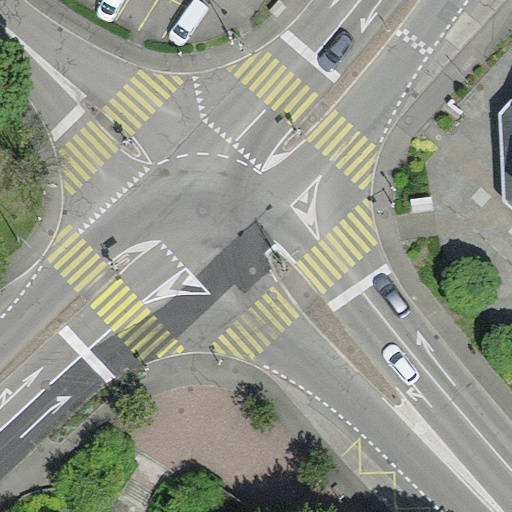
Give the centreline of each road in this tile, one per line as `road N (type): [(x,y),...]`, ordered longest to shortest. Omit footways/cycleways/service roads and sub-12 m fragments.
road 1 (secondary): [(511,503),(206,207)]
road 2 (residential): [(409,0),(310,114),(206,207)]
road 3 (secondary): [(206,207),(102,296),(0,400)]
road 4 (residential): [(206,207),(0,24)]
